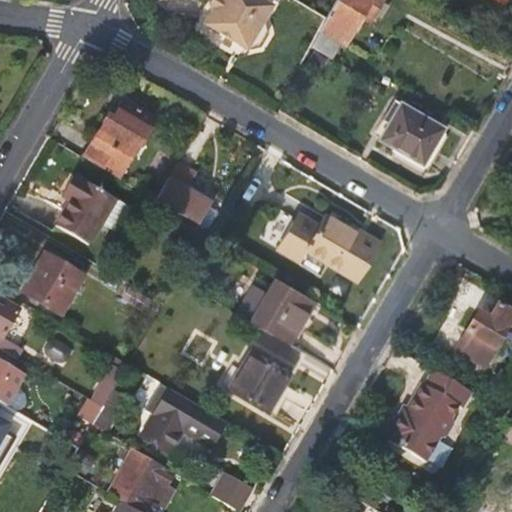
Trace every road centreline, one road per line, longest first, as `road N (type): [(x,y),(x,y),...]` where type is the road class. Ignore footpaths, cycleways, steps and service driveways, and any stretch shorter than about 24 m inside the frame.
road 1 (residential): [(90,23),(437,226)]
road 2 (residential): [(437,226),(268,511)]
road 3 (residential): [(0,173),(90,23)]
road 4 (residential): [(511,102),(437,226)]
